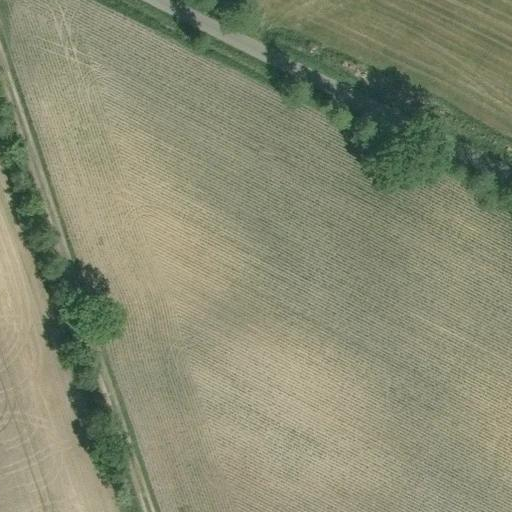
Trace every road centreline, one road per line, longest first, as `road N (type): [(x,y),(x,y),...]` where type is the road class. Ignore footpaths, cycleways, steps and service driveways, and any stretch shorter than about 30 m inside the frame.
road 1 (track): [(0,112),(140,511)]
road 2 (residential): [(511,170),(172,0)]
